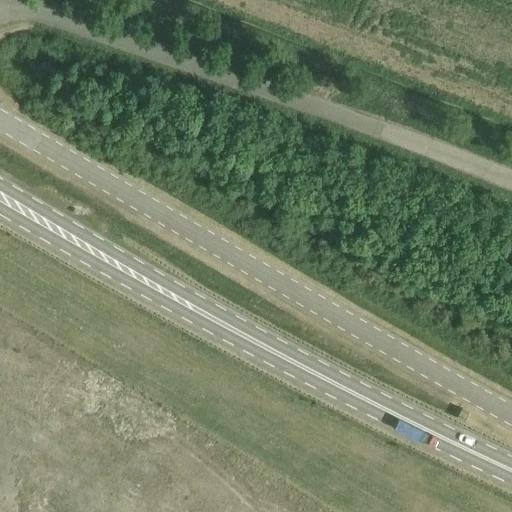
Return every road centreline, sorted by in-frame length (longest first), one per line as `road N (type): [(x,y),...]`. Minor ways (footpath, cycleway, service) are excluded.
road 1 (unclassified): [(511,418),(0,120)]
road 2 (primary): [(511,469),(286,358),(0,198)]
road 3 (unclassified): [(511,180),(0,1)]
